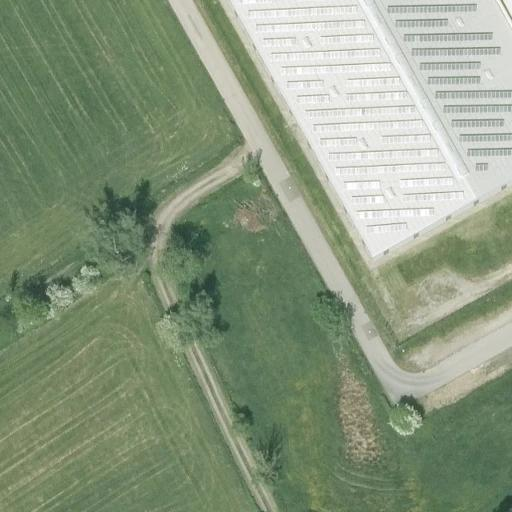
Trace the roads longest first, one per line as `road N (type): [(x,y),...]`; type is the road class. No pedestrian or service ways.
road 1 (track): [(267,149),(165,216),(161,246),(165,286),(268,511)]
road 2 (track): [(0,323),(165,216)]
